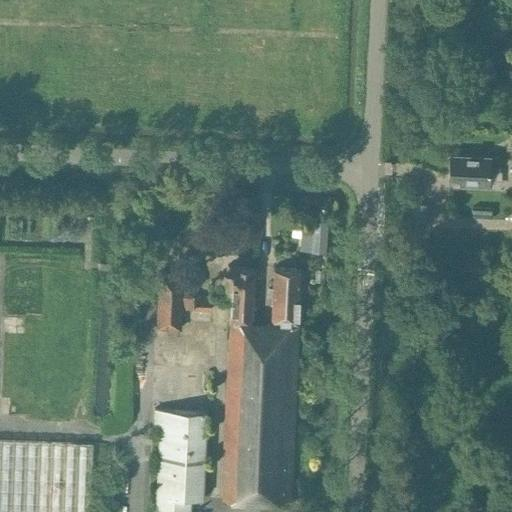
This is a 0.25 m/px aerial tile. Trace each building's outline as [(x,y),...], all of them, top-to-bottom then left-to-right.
[(498,157),(450,155),(448,179),(464,180),(463,185),(488,186),(488,170),(497,170),(498,157)] [(314,226),(312,250),(324,251),(326,221),(318,221),(318,227),(314,226)] [(226,265),(226,277),(232,278),(230,321),(250,322),(250,321),(253,267),(226,265)] [(268,287),(268,294),(273,294),(271,322),(271,323),(301,324),(303,269),(300,269),(299,269),(274,268),(273,288),(268,287)] [(159,273),(157,327),(159,327),(180,329),(180,309),(210,310),(211,296),(181,295),(182,273),(159,272),(159,273)] [(220,443),(220,449),(224,449),(222,499),(289,502),(293,502),(301,324),(271,323),(271,322),(250,321),(250,322),(230,321),(230,332),(224,444),(220,443)] [(153,427),(159,427),(155,511),(170,511),(171,497),(180,497),(181,465),(204,466),(206,411),(154,408),(153,427)] [(0,511),(89,511),(92,443),(0,440),(0,511)] [(189,511),(190,497),(202,498),(204,466),(181,465),(180,497),(171,497),(170,511),(189,511)]
